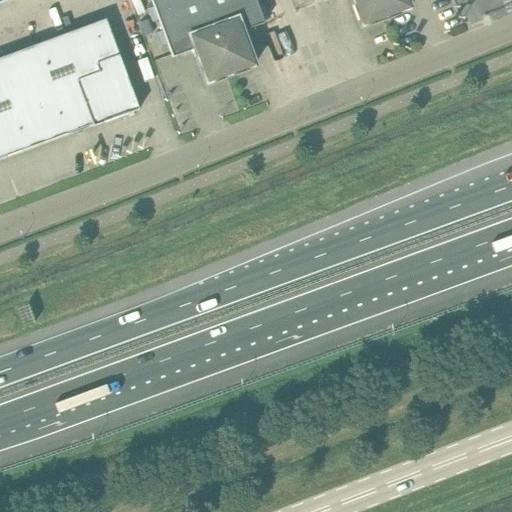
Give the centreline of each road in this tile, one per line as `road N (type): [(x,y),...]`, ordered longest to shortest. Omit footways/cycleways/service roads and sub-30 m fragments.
road 1 (unclassified): [(511,29),(0,220)]
road 2 (motorway): [(511,184),(0,371)]
road 3 (motorway): [(0,419),(511,233)]
road 4 (secondary): [(313,511),(511,435)]
